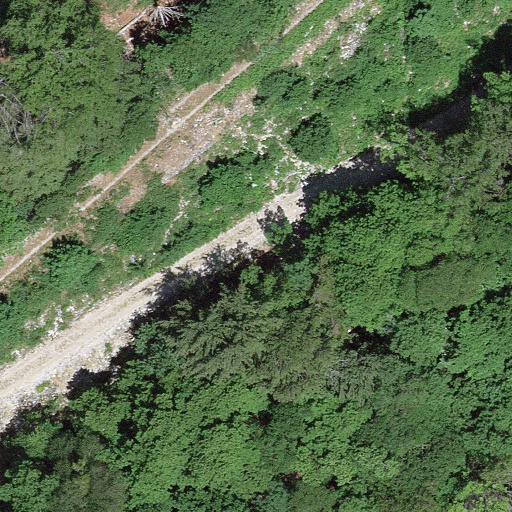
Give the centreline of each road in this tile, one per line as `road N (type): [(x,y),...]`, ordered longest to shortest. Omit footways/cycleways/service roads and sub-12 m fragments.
road 1 (track): [(0,394),(511,85)]
road 2 (track): [(324,0),(0,270)]
